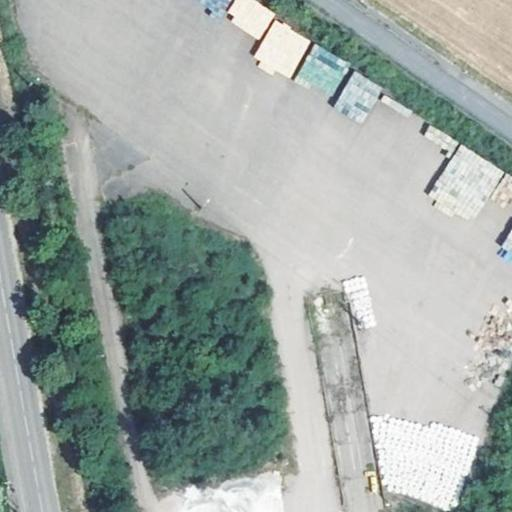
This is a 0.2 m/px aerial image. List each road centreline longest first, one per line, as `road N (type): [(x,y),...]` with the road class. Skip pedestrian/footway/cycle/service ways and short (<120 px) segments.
road 1 (tertiary): [(41,511),(0,286)]
road 2 (unclassified): [(511,130),(326,0)]
